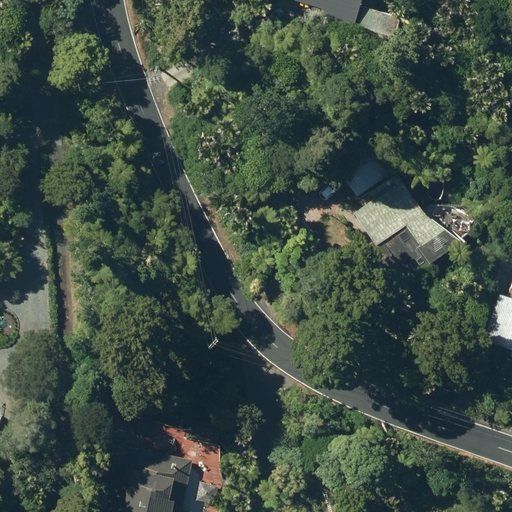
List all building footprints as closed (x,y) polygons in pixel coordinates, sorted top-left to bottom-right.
[(303,0),(323,7),(320,17),(396,41),(402,20),(362,9),(364,4),(364,0),(303,0)] [(349,175),(361,194),(398,171),(386,150),(349,175)] [(395,174),(371,192),(374,198),(353,213),(385,256),(368,268),(385,292),(436,255),(431,247),(424,253),(421,250),(441,236),(395,174)] [(511,296),(499,291),(482,336),(511,346),(511,296)] [(191,460),(134,449),(121,511),(190,511),(180,510),(191,460)]
